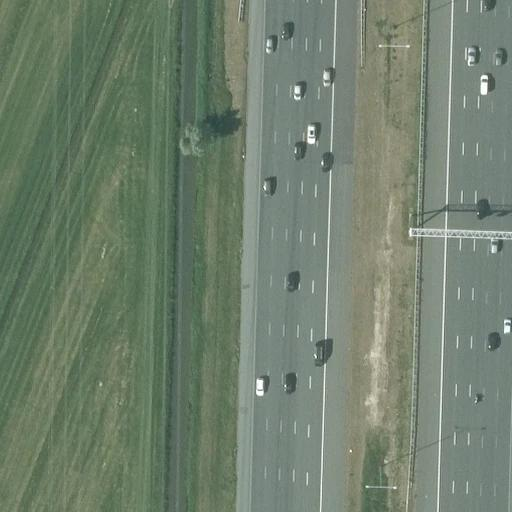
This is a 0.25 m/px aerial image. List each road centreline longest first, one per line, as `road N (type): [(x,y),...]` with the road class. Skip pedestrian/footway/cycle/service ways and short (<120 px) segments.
road 1 (motorway): [(473,511),(488,0)]
road 2 (motorway): [(301,0),(286,511)]
